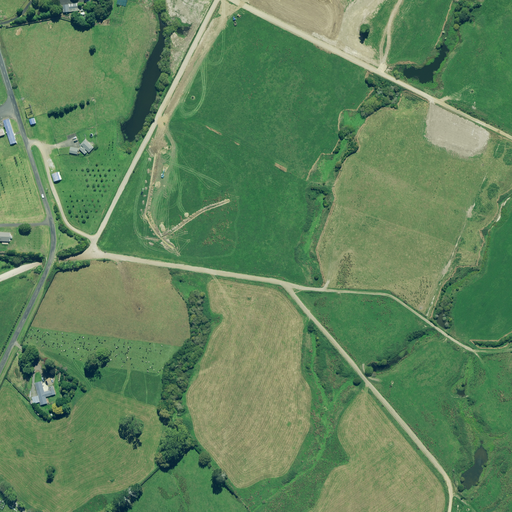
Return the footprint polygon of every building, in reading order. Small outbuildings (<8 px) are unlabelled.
[(65,13),(66,14),(68,14),(68,13),(78,12),(78,5),(60,5),(61,8),(62,8),(63,13),(65,13)] [(16,143),(9,119),(3,121),(11,145),(16,143)] [(94,148),(85,140),(80,146),(81,147),(79,149),(85,154),(88,151),(89,153),(94,148)] [(61,180),(59,172),(52,174),(54,182),(61,180)] [(0,232),(0,241),(10,242),(10,239),(12,239),(12,236),(10,236),(11,233),(0,232)] [(39,396),(41,402),(41,406),(48,404),(46,398),(56,395),(54,386),(49,388),(50,391),(45,392),(42,382),(36,384),(39,396)]
